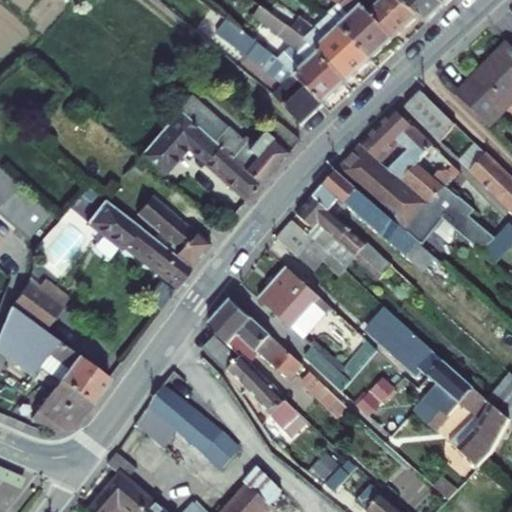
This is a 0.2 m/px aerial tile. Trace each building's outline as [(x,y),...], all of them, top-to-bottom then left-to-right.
[(337,25),(369,57),(392,35),(391,34),(357,0),(335,0),(323,12),(329,17),(337,25)] [(357,0),(391,34),(417,9),(406,0),(357,0)] [(406,0),(417,9),(424,15),(439,0),(406,0)] [(280,62),(289,72),(319,103),(344,78),(306,40),(299,34),(263,6),(254,18),(285,42),(271,55),(280,62)] [(299,34),(306,40),(344,78),(345,80),(369,57),(337,25),(329,17),(323,12),(299,34)] [(278,83),(267,94),(298,124),(319,103),(289,72),(280,62),(271,55),(224,19),(214,28),(255,60),(278,83)] [(511,55),(511,84),(482,116),(486,119),(511,91),(511,41),(504,34),(497,41),(511,55)] [(511,84),(511,55),(497,41),(453,87),(482,116),(511,84)] [(417,84),(401,98),(438,134),(452,118),(417,84)] [(248,142),(188,89),(176,104),(261,178),(295,139),(274,121),(263,133),(259,129),(248,142)] [(433,141),(395,103),(338,166),(403,223),(429,197),(446,180),(459,167),(433,141)] [(139,152),(160,170),(184,141),(246,196),(261,178),(176,104),(139,152)] [(458,154),(469,164),(483,148),(472,138),(458,154)] [(511,177),(483,148),(469,164),(502,197),(511,208),(511,177)] [(0,199),(21,175),(0,157),(0,199)] [(312,194),(326,206),(336,195),(342,201),(348,195),(391,232),(395,228),(423,253),(429,245),(419,236),(403,223),(338,166),(312,194)] [(0,199),(0,208),(18,222),(43,193),(21,175),(0,199)] [(446,180),(429,197),(443,210),(480,246),(492,233),(466,210),(471,205),(446,180)] [(18,222),(29,232),(54,202),(43,193),(18,222)] [(357,265),(371,248),(326,206),(312,194),(297,210),(357,265)] [(104,196),(80,226),(93,236),(100,227),(123,245),(126,241),(178,282),(189,266),(158,241),(104,196)] [(165,233),(158,241),(189,266),(209,240),(156,197),(141,215),(165,233)] [(403,223),(419,236),(443,210),(429,197),(403,223)] [(291,216),(275,234),(307,265),(323,248),(291,216)] [(480,246),(491,256),(511,233),(511,222),(506,218),(492,233),(480,246)] [(330,300),(288,262),(260,293),(302,332),(330,300)] [(45,277),(38,286),(62,305),(69,296),(45,277)] [(38,286),(30,279),(12,304),(44,328),(62,305),(38,286)] [(302,361),(231,297),(210,320),(244,352),(255,339),(293,372),(302,361)] [(12,304),(11,302),(0,328),(0,345),(31,370),(37,362),(57,377),(24,420),(51,431),(69,425),(106,376),(44,328),(12,304)] [(449,414),(464,399),(476,386),(405,324),(390,341),(439,385),(419,406),(428,415),(438,404),(449,414)] [(216,331),(207,341),(227,360),(236,351),(216,331)] [(340,382),(349,373),(312,339),(304,350),(340,382)] [(229,367),(235,373),(250,358),(244,352),(229,367)] [(250,358),(235,373),(272,409),(287,394),(250,358)] [(511,379),(510,377),(491,397),(511,416),(511,379)] [(239,448),(166,380),(150,400),(222,466),(239,448)] [(384,381),(355,406),(367,419),(395,394),(384,381)] [(476,386),(464,399),(475,409),(453,434),(477,455),(511,419),(476,386)] [(140,465),(117,443),(107,458),(124,474),(108,490),(131,511),(261,511),(285,486),(258,459),(238,480),(243,485),(217,511),(209,511),(201,504),(192,511),(168,511),(130,475),(140,465)] [(390,483),(367,506),(374,511),(412,511),(394,496),(399,492),(390,483)] [(131,511),(108,490),(92,508),(96,511),(131,511)]
